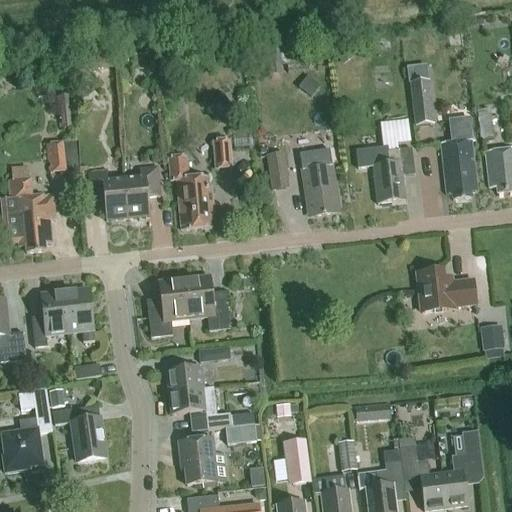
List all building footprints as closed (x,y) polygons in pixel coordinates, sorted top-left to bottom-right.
[(470,30),(482,27),(481,19),(468,21),(470,30)] [(292,46),(274,48),(276,67),(294,65),(292,46)] [(343,46),(333,54),(343,67),(353,59),(343,46)] [(190,63),(189,58),(189,49),(169,50),(170,64),(190,63)] [(79,73),(114,70),(112,51),(77,54),(79,73)] [(51,67),(63,65),(62,54),(48,55),(49,64),(51,64),(51,67)] [(132,57),(132,72),(151,72),(150,56),(132,57)] [(429,85),(410,87),(416,129),(435,127),(429,85)] [(74,131),(70,98),(56,100),(59,132),(74,131)] [(479,113),(482,140),(494,139),(490,111),(479,113)] [(451,145),(440,146),(446,198),(452,197),(453,203),(472,201),(471,195),(478,194),(472,142),(469,121),(449,123),(451,145)] [(382,150),(356,153),(358,171),(373,170),(377,207),(405,204),(402,179),(415,177),(411,151),(398,153),(397,147),(411,145),(408,123),(379,126),(382,150)] [(216,172),(232,170),(229,142),(213,144),(216,172)] [(49,175),(69,172),(66,144),(46,146),(49,175)] [(511,151),(485,154),(490,191),(496,190),(497,197),(511,195),(511,151)] [(272,193),(289,190),(284,155),(267,158),(272,193)] [(177,182),(181,233),(215,230),(211,189),(208,189),(207,178),(187,180),(185,157),(167,159),(169,183),(177,182)] [(332,209),(338,208),(332,168),(302,172),(308,213),(314,212),(315,219),(333,216),(332,209)] [(124,182),(128,221),(150,219),(148,199),(160,198),(157,169),(139,171),(140,180),(124,182)] [(128,221),(124,182),(108,183),(107,174),(89,175),(92,205),(104,204),(106,224),(128,221)] [(52,198),(31,199),(29,182),(8,184),(10,203),(0,204),(5,247),(19,246),(19,249),(26,249),(26,256),(45,254),(45,247),(52,246),(50,223),(55,223),(52,198)] [(454,311),(476,308),(473,283),(451,285),(451,280),(444,281),(443,273),(417,276),(421,316),(454,312),(454,311)] [(184,282),(189,323),(208,321),(209,335),(231,332),(227,306),(214,307),(210,279),(184,282)] [(171,325),(189,323),(184,282),(159,285),(162,313),(148,315),(151,341),(173,339),(171,325)] [(65,296),(70,336),(82,335),(83,346),(95,345),(89,293),(65,296)] [(46,339),(70,336),(65,296),(41,298),(43,319),(32,321),(35,351),(47,350),(46,339)] [(4,302),(0,302),(0,362),(0,366),(25,364),(23,337),(7,338),(4,302)] [(502,329),(480,331),(483,354),(504,351),(502,329)] [(229,350),(198,353),(200,366),(230,363),(229,350)] [(75,383),(101,379),(99,367),(74,371),(75,383)] [(169,396),(204,392),(201,370),(166,374),(169,396)] [(207,419),(216,418),(213,391),(169,396),(172,418),(206,414),(207,419)] [(53,436),(46,392),(32,394),(33,396),(19,398),(21,413),(35,411),(36,421),(19,424),(21,434),(1,437),(5,458),(2,458),(5,476),(30,473),(31,476),(44,474),(39,438),(53,436)] [(62,393),(49,395),(51,412),(65,410),(62,393)] [(290,407),(275,408),(276,420),(291,419),(290,407)] [(78,466),(106,461),(100,422),(80,424),(78,412),(53,416),(55,429),(72,426),(78,466)] [(216,418),(207,419),(208,433),(232,430),(230,417),(216,418)] [(225,448),(261,444),(259,428),(224,432),(225,448)] [(442,477),(446,511),(469,509),(466,490),(479,488),(484,482),(478,435),(462,437),(465,455),(462,459),(453,461),(455,476),(442,477)] [(218,490),(217,485),(225,484),(222,456),(214,457),(212,441),(178,445),(181,463),(184,463),(187,489),(201,487),(202,492),(218,490)] [(307,443),(283,446),(289,488),(312,485),(307,443)] [(356,472),(353,444),(338,446),(341,474),(356,472)] [(445,511),(446,511),(442,477),(429,479),(427,467),(418,468),(416,453),(400,455),(405,493),(421,491),(423,511),(445,511)] [(406,503),(405,493),(400,455),(384,458),(386,473),(378,474),(380,490),(367,491),(369,511),(395,511),(395,505),(406,503)] [(265,491),(254,492),(255,504),(266,503),(265,491)] [(350,511),(348,494),(322,497),(323,511),(350,511)] [(219,511),(218,499),(187,502),(187,511),(259,511),(259,509),(226,511),(219,511)]
